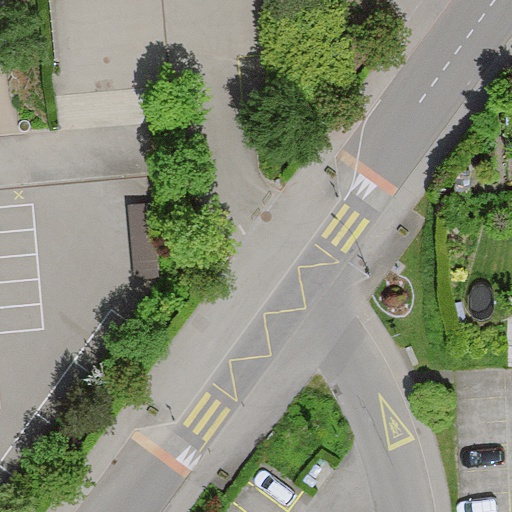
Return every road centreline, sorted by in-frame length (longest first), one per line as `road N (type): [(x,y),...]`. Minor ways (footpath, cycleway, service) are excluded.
road 1 (residential): [(496,0),(293,303)]
road 2 (residential): [(293,303),(209,413),(115,511)]
road 3 (residential): [(293,303),(398,441),(407,511)]
